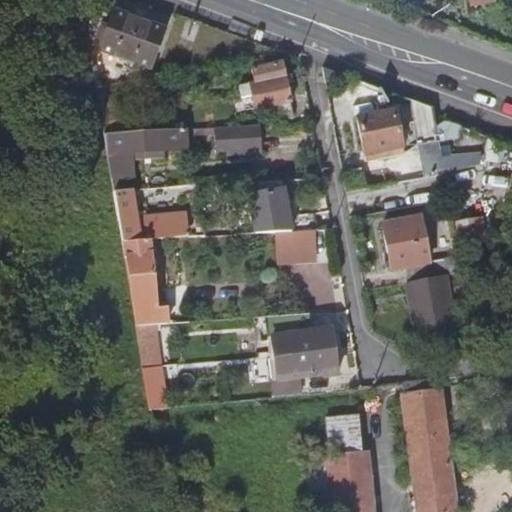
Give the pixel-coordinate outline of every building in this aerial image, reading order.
[(161,30),(112,12),(97,48),(145,66),(161,30)] [(281,62),(251,68),(253,79),(240,81),(242,94),(251,93),(254,109),(265,107),(267,119),(290,115),(281,62)] [(418,147),(438,144),(436,129),(432,110),(410,102),(418,147)] [(393,113),(356,120),(362,157),(400,150),(393,113)] [(214,127),(215,153),(257,151),(256,125),(214,127)] [(114,187),(127,186),(132,185),(131,170),(132,170),(131,151),(184,147),(182,128),(105,132),(114,187)] [(443,175),(439,150),(424,153),(428,178),(443,175)] [(430,186),(445,184),(443,175),(428,178),(430,186)] [(148,237),(171,236),(170,228),(186,227),(185,211),(144,214),(145,223),(139,224),(139,227),(134,228),(127,186),(114,187),(122,239),(148,237)] [(253,232),(287,231),(280,190),(248,196),(253,232)] [(461,241),(487,238),(485,217),(459,219),(461,241)] [(405,268),(407,282),(444,277),(442,263),(428,265),(421,220),(384,226),(390,270),(405,268)] [(316,244),(314,229),(292,230),(293,246),(316,244)] [(122,239),(136,322),(163,317),(162,308),(157,309),(147,252),(150,251),(148,237),(122,239)] [(444,277),(404,283),(413,342),(453,336),(444,277)] [(301,332),(300,314),(269,316),(270,337),(282,336),(285,380),(307,379),(306,376),(316,375),(316,380),(328,379),(326,333),(308,334),(308,331),(301,332)] [(146,376),(149,402),(162,399),(157,374),(146,376)] [(497,399),(495,379),(474,381),(476,401),(497,399)] [(452,511),(438,382),(433,382),(404,385),(405,396),(402,397),(415,511),(452,511)] [(511,411),(499,413),(502,438),(511,436),(511,411)] [(511,436),(502,438),(506,476),(511,474),(511,436)] [(324,459),(328,511),(368,511),(363,453),(324,459)]
